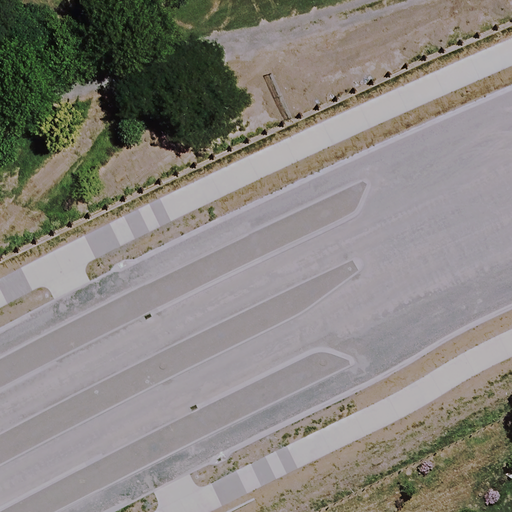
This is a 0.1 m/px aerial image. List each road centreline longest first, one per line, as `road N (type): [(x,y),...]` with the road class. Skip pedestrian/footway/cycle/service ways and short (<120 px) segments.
road 1 (primary): [(511,222),(329,314),(8,511)]
road 2 (track): [(399,0),(309,32),(132,56),(0,104)]
